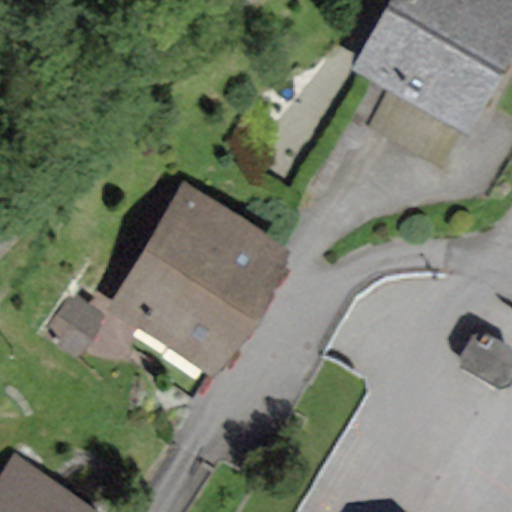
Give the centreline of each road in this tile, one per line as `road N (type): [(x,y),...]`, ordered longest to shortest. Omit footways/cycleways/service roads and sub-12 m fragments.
road 1 (residential): [(170,511),(240,401),(326,300),(367,274),(441,259),(511,284)]
road 2 (unclassified): [(0,244),(104,110),(234,0)]
